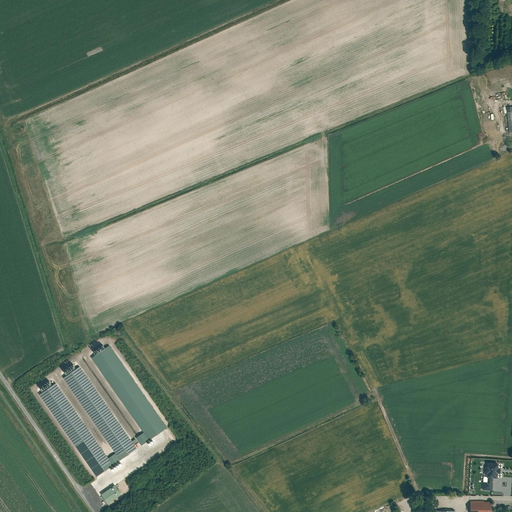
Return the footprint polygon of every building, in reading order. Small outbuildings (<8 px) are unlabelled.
[(96,354),(91,357),(144,432),(149,440),(167,428),(110,346),(106,348),(103,344),(94,351),(96,354)] [(67,375),(63,377),(116,453),(121,460),(137,448),(135,444),(133,441),(80,366),(77,368),(73,364),(64,371),(67,375)] [(43,392),(39,395),(96,477),(114,465),(109,458),(56,383),(52,385),(50,381),(40,387),(43,392)] [(149,440),(144,432),(136,437),(142,445),(149,440)] [(109,458),(114,465),(121,460),(116,453),(109,458)] [(502,463),(490,462),(489,477),(494,477),(501,478),(501,473),(503,473),(504,468),(501,468),(502,463)] [(484,482),(483,489),(493,490),(494,482),(488,482),(484,482)] [(115,485),(101,494),(108,504),(122,495),(117,488),(119,486),(118,484),(116,486),(115,485)] [(492,511),(492,501),(472,501),(471,511),(492,511)]
